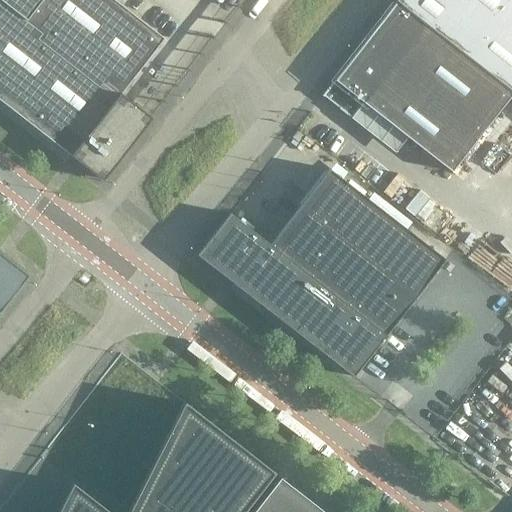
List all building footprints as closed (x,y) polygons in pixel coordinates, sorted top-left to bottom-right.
[(0,0),(0,100),(103,181),(152,118),(121,94),(164,38),(114,0),(0,0)] [(452,172),(511,94),(511,91),(426,24),(398,2),(399,0),(396,0),(396,1),(322,96),(323,97),(327,92),(342,104),(338,109),(351,119),(363,103),(452,172)] [(511,0),(444,0),(426,24),(511,91),(511,0)] [(353,377),(445,259),(329,169),(270,245),(235,217),(206,254),(299,326),(295,331),(353,377)] [(0,312),(28,276),(0,253),(0,312)] [(242,511),(273,473),(184,402),(128,511),(108,511),(72,483),(57,511),(242,511)] [(324,511),(280,478),(253,511),(324,511)]
